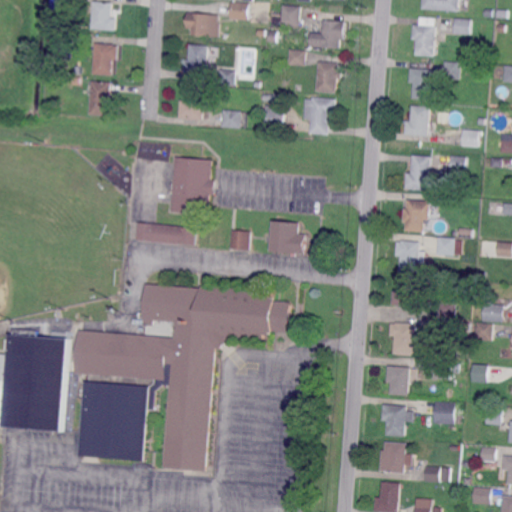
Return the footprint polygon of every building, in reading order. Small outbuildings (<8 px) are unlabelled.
[(69,0),(69,3),(67,3),(66,10),(53,9),(54,2),(52,2),(52,0),(69,0)] [(461,0),(460,11),(424,9),(424,0),(461,0)] [(117,30),(93,28),(96,1),(114,2),(113,18),(118,18),(117,30)] [(250,21),(232,19),(234,2),(252,4),(250,21)] [(301,28),(283,27),(284,5),(303,6),(301,28)] [(493,18),(485,17),(486,10),(494,10),(493,18)] [(509,19),(498,18),(499,10),(509,11),(509,19)] [(221,38),(193,35),(194,26),(191,26),(192,13),(221,15),(220,23),(222,23),(221,38)] [(437,55),(419,53),(420,38),(416,37),(417,23),(422,23),(423,16),(440,17),(437,55)] [(348,40),(344,40),(344,48),(313,46),(315,32),(326,33),(327,19),(346,20),(345,29),(349,29),(348,40)] [(473,35),(457,34),(458,19),(474,20),(473,35)] [(278,43),(270,42),(271,31),(279,31),(278,43)] [(119,60),(115,59),(114,76),(95,75),(97,54),(91,54),(91,47),(97,48),(98,44),(116,45),(116,46),(120,47),(119,60)] [(208,74),(186,73),(187,59),(191,60),(192,45),(211,46),(208,74)] [(307,67),(290,66),(291,50),(308,51),(307,67)] [(344,79),(339,79),(339,93),(319,92),(321,62),(345,64),(344,79)] [(462,80),(446,79),(447,62),(463,63),(462,80)] [(433,100),(414,99),(416,83),(411,83),(412,68),(435,70),(433,100)] [(236,86),(220,84),(222,69),(238,71),(236,86)] [(111,116),(92,115),(94,81),(114,83),(111,116)] [(205,120),(181,118),(182,100),(188,101),(189,89),(207,90),(205,120)] [(339,100),(338,109),(340,109),(338,127),(332,126),(331,135),(312,133),(314,120),(306,119),(308,99),(315,99),(315,98),(339,100)] [(285,131),(266,129),(267,115),(263,114),(264,105),(287,107),(285,131)] [(431,136),(408,135),(409,121),(414,121),(415,106),(433,107),(431,136)] [(242,129),(223,128),(224,111),(243,112),(242,129)] [(480,148),(463,147),(464,130),(481,131),(480,148)] [(511,153),(502,153),(502,152),(495,151),(495,143),(503,143),(503,135),(511,135),(511,153)] [(431,191),(408,189),(409,173),(414,173),(416,155),(434,156),(431,191)] [(468,175),(452,174),(453,157),(469,158),(468,175)] [(215,196),(211,195),(210,214),(173,212),(177,158),(214,160),(213,180),(216,180),(215,196)] [(503,168),(493,167),(493,158),(504,158),(503,168)] [(431,220),(427,220),(426,233),(407,231),(408,223),(405,222),(406,208),(408,208),(409,200),(433,202),(431,220)] [(308,254),(274,252),(277,220),(302,222),(301,233),(309,234),(308,254)] [(196,248),(138,242),(139,225),(198,231),(196,248)] [(474,237),(461,236),(461,228),(475,229),(474,237)] [(251,250),(233,248),(235,231),(252,232),(251,250)] [(463,246),(457,246),(456,256),(439,255),(440,237),(457,238),(457,240),(464,240),(463,246)] [(423,242),(420,273),(402,271),(403,256),(398,255),(399,241),(404,242),(404,240),(423,242)] [(511,255),(500,255),(500,241),(511,241),(511,255)] [(427,295),(424,295),(424,304),(419,304),(418,308),(394,305),(395,291),(401,292),(402,278),(428,280),(427,295)] [(203,290),(203,287),(270,293),(269,298),(276,299),(276,302),(293,303),(291,334),(273,332),(273,336),(267,336),(266,341),(231,338),(233,340),(221,351),(219,348),(209,473),(165,469),(171,404),(172,385),(167,385),(159,392),(157,411),(151,410),(147,462),(82,456),(88,382),(153,387),(157,383),(158,380),(78,374),(82,331),(176,339),(177,324),(156,322),(156,326),(146,325),(147,321),(145,321),(148,286),(203,290)] [(457,320),(440,318),(441,300),(458,301),(457,320)] [(506,323),(486,322),(487,303),(507,305),(506,323)] [(463,339),(446,338),(447,321),(465,322),(463,339)] [(494,340),(477,339),(478,322),(495,324),(494,340)] [(418,325),(417,337),(426,338),(426,353),(416,353),(416,355),(395,354),(396,336),(392,336),(393,324),(397,324),(397,323),(418,325)] [(66,432),(0,426),(0,354),(13,355),(14,334),(73,339),(66,432)] [(453,380),(435,378),(436,360),(455,361),(453,380)] [(490,363),(474,363),(473,381),(489,381),(490,363)] [(412,395),(393,394),(394,383),(390,382),(391,365),(414,367),(412,395)] [(458,424),(436,423),(438,402),(459,403),(458,424)] [(416,422),(409,422),(408,437),(389,436),(390,421),(384,421),(386,404),(410,407),(409,411),(416,412),(416,422)] [(504,425),(488,424),(490,406),(506,407),(504,425)] [(409,454),(416,454),(415,465),(409,465),(408,473),(383,471),(385,450),(388,450),(389,441),(410,443),(409,454)] [(499,462),(484,462),(485,448),(499,449),(499,462)] [(452,482),(443,482),(443,483),(428,482),(429,466),(444,466),(444,467),(453,468),(452,482)] [(402,511),(378,511),(379,498),(385,498),(386,483),(404,484),(402,511)] [(493,505),(476,503),(477,487),(495,489),(493,505)] [(435,511),(418,511),(419,498),(436,499),(435,511)]
